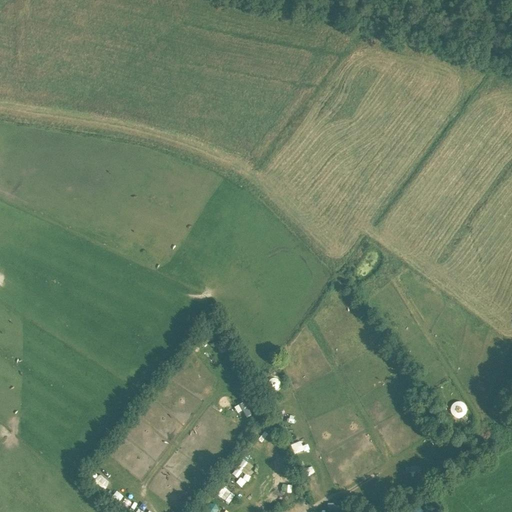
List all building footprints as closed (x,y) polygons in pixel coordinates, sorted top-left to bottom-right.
[(271,377),(265,379),(270,393),(276,391),(271,377)] [(248,396),(253,394),(250,386),(245,388),(248,396)] [(221,406),(229,401),(224,394),(216,399),(221,406)] [(275,413),(285,410),(283,402),(273,405),(275,413)] [(260,429),(256,439),(260,441),(265,431),(260,429)] [(298,439),(288,442),(291,452),(301,448),(298,439)] [(277,451),(271,454),(274,462),(270,464),(274,471),(284,467),(277,451)] [(296,463),(299,471),(307,469),(305,461),(296,463)] [(232,468),(227,476),(236,481),(241,473),(232,468)] [(93,476),(89,480),(101,489),(104,485),(93,476)] [(305,483),(309,491),(318,487),(314,479),(305,483)] [(284,482),(274,491),(281,499),(291,490),(284,482)] [(364,487),(355,490),(360,504),(369,501),(364,487)] [(259,500),(251,508),(254,511),(259,511),(266,506),(259,500)] [(124,503),(121,507),(126,511),(130,511),(132,510),(124,503)]
